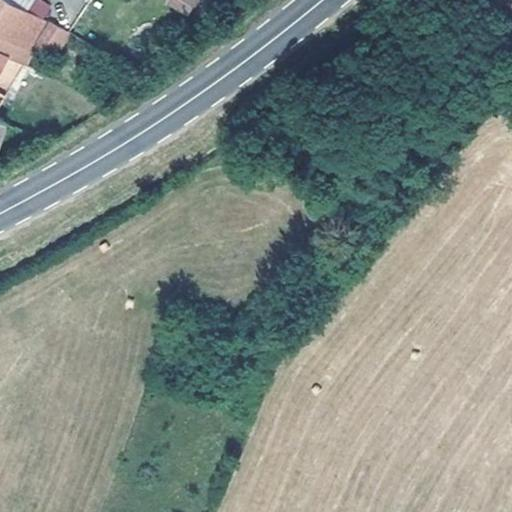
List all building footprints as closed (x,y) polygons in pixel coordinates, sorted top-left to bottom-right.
[(49,22),(23,7),(11,0),(0,0),(0,48),(25,63),(34,49),(43,54),(53,59),(69,35),(49,22)] [(168,0),(166,7),(192,15),(196,0),(168,0)] [(0,104),(25,63),(0,48),(0,104)] [(25,63),(34,68),(43,54),(34,49),(25,63)] [(34,68),(25,63),(0,104),(0,118),(2,119),(34,68)] [(7,127),(9,122),(2,119),(0,118),(0,145),(4,133),(9,134),(11,129),(7,127)]
